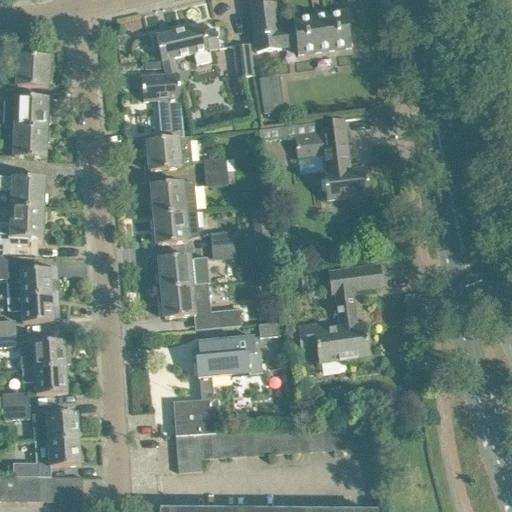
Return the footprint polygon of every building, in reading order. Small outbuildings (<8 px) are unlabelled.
[(251,8),(254,28),(257,54),(281,51),(280,49),(297,47),(298,57),(351,50),(347,14),(294,21),(294,28),(278,30),(275,5),(251,8)] [(163,63),(166,78),(179,76),(174,60),(195,55),(196,58),(198,61),(201,63),(205,63),(208,62),(210,59),(210,55),(210,52),(220,50),(215,31),(205,33),(204,27),(156,38),(162,63),(163,63)] [(254,78),(250,46),(234,48),(237,79),(254,78)] [(10,61),(10,72),(18,72),(18,58),(14,57),(13,58),(12,58),(11,59),(10,60),(10,61)] [(18,58),(18,72),(17,89),(48,90),(49,59),(18,58)] [(179,76),(166,78),(142,80),(144,104),(169,102),(171,128),(177,127),(178,140),(184,139),(179,76)] [(284,113),(280,79),(261,81),(265,115),(284,113)] [(47,100),(27,99),(16,99),(16,101),(5,101),(4,130),(15,130),(46,131),(47,100)] [(350,171),(344,123),(344,122),(294,128),(300,178),(323,175),(327,203),(347,200),(348,204),(367,202),(366,198),(370,197),(366,169),(350,171)] [(46,161),(46,131),(15,130),(14,160),(46,161)] [(280,142),(279,130),(259,133),(260,144),(280,142)] [(184,140),(184,139),(178,140),(147,143),(150,174),(187,170),(187,169),(193,169),(190,140),(184,140)] [(204,163),(205,176),(236,173),(235,162),(226,162),(226,161),(204,163)] [(237,185),(236,173),(205,176),(207,189),(229,187),(229,186),(237,185)] [(43,210),(44,180),(0,178),(0,193),(13,194),(12,209),(43,210)] [(195,187),(182,185),(182,184),(152,187),(155,217),(197,213),(195,187)] [(43,210),(12,209),(11,225),(0,225),(0,227),(0,259),(9,259),(9,247),(29,248),(29,240),(42,241),(43,210)] [(200,240),(197,213),(155,217),(157,248),(188,245),(188,243),(200,240)] [(269,226),(254,228),(255,242),(270,240),(269,226)] [(212,237),(213,250),(234,247),(233,235),(212,237)] [(236,260),(234,247),(213,250),(214,262),(236,260)] [(189,257),(179,258),(159,260),(162,291),(192,288),(189,257)] [(8,274),(9,259),(0,259),(0,282),(7,282),(6,275),(8,274)] [(380,268),(361,270),(329,275),(332,297),(335,297),(340,329),(320,332),(319,327),(297,330),(300,349),(316,347),(319,366),(370,359),(365,325),(357,327),(353,294),(383,290),(380,268)] [(51,272),(31,273),(20,273),(20,274),(8,274),(6,275),(7,282),(8,300),(58,297),(58,295),(60,295),(59,282),(57,282),(56,271),(55,271),(51,272)] [(208,286),(204,287),(192,288),(162,291),(165,321),(211,316),(208,286)] [(59,323),(58,297),(8,300),(9,314),(23,314),(23,326),(54,324),(54,323),(59,323)] [(240,312),(219,314),(220,330),(241,328),(240,312)] [(16,324),(0,325),(0,337),(17,336),(16,324)] [(286,339),(285,325),(259,327),(260,341),(286,339)] [(0,351),(18,350),(17,336),(0,337),(0,351)] [(261,356),(256,356),(255,340),(198,345),(200,360),(196,360),(198,381),(200,381),(206,380),(206,379),(212,379),(249,375),(250,378),(263,377),(261,356)] [(64,343),(44,344),(27,346),(28,358),(35,358),(35,372),(66,370),(64,343)] [(68,396),(66,370),(35,372),(24,373),(25,384),(36,383),(37,398),(68,396)] [(218,401),(214,401),(212,379),(206,379),(206,380),(200,381),(201,402),(173,405),(176,439),(199,438),(211,437),(219,436),(221,436),(218,401)] [(4,397),(4,399),(0,399),(0,409),(5,410),(5,411),(30,410),(29,396),(4,397)] [(30,421),(30,410),(5,411),(5,423),(30,421)] [(78,415),(58,416),(33,418),(35,445),(79,442),(78,415)] [(363,427),(353,427),(353,435),(364,435),(363,427)] [(334,445),(334,437),(333,428),(322,429),(323,454),(335,453),(334,445)] [(346,436),(345,428),(333,428),(334,437),(346,436)] [(323,454),(322,429),(310,430),(311,454),(323,454)] [(311,454),(310,430),(299,431),(299,439),(300,447),(300,455),(311,454)] [(299,439),(299,431),(286,431),(286,440),(299,439)] [(279,440),(278,432),(267,433),(267,441),(279,440)] [(268,449),(267,441),(267,433),(255,434),(257,458),(268,457),(268,449)] [(245,459),(243,434),(231,435),(231,443),(232,451),(233,460),(245,459)] [(257,458),(255,434),(243,434),(245,459),(257,458)] [(231,443),(231,435),(221,436),(219,436),(219,444),(231,443)] [(365,443),(364,435),(353,435),(354,443),(365,443)] [(346,444),(346,436),(334,437),(334,445),(346,444)] [(212,445),(211,437),(199,438),(200,446),(212,445)] [(199,438),(176,439),(177,451),(200,450),(200,446),(199,438)] [(300,447),(299,439),(286,440),(287,448),(300,447)] [(279,448),(279,440),(267,441),(268,449),(279,448)] [(81,468),(79,442),(35,445),(37,467),(14,467),(14,479),(16,479),(28,479),(40,480),(47,480),(51,480),(51,469),(81,468)] [(232,451),(231,443),(219,444),(220,452),(232,451)] [(367,451),(365,443),(354,443),(354,451),(367,451)] [(347,452),(346,444),(334,445),(335,453),(347,452)] [(213,453),(212,445),(200,446),(200,450),(201,454),(213,453)] [(300,455),(300,447),(287,448),(287,456),(300,455)] [(280,456),(279,448),(268,449),(268,457),(280,456)] [(201,462),(201,454),(200,450),(177,451),(178,463),(201,462)] [(233,460),(232,451),(220,452),(220,460),(233,460)] [(213,461),(213,453),(201,454),(201,462),(213,461)] [(202,474),(201,462),(178,463),(179,475),(202,474)] [(16,504),(16,479),(14,479),(4,479),(4,504),(16,504)] [(28,504),(28,496),(28,488),(28,479),(16,479),(16,504),(28,504)] [(40,488),(40,480),(28,479),(28,488),(40,488)] [(59,488),(59,480),(51,480),(47,480),(47,488),(59,488)] [(83,480),(62,480),(59,480),(59,488),(59,492),(83,492),(83,480)] [(40,496),(40,488),(28,488),(28,496),(40,496)] [(59,492),(59,488),(47,488),(47,496),(59,496),(59,492)] [(83,504),(83,492),(59,492),(59,496),(59,504),(83,504)] [(40,504),(40,496),(28,496),(28,504),(40,504)] [(59,504),(59,496),(47,496),(47,504),(59,504)]
